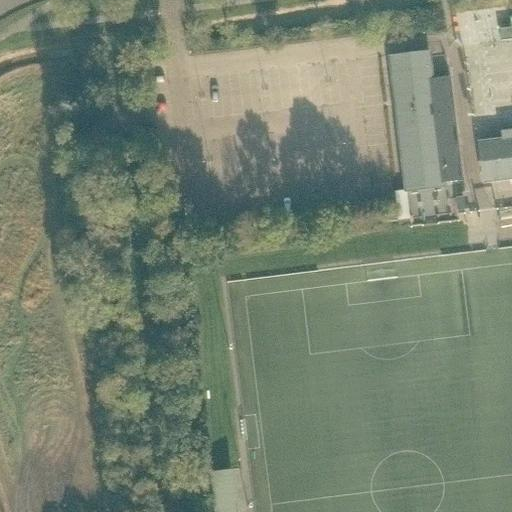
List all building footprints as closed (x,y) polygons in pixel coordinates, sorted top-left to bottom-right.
[(511,30),(498,33),(500,42),(511,40),(511,30)] [(399,134),(406,192),(425,190),(444,187),(444,184),(453,183),(462,182),(462,180),(460,180),(458,165),(456,150),(454,147),(451,146),(449,146),(446,126),(447,126),(450,124),(451,121),(448,101),(446,80),(450,80),(449,78),(431,80),(428,54),(408,56),(389,59),(399,134)] [(511,139),(478,144),(483,183),(511,178),(511,139)] [(457,211),(464,210),(462,199),(455,200),(457,211)] [(215,511),(236,511),(232,472),(211,474),(215,511)]
